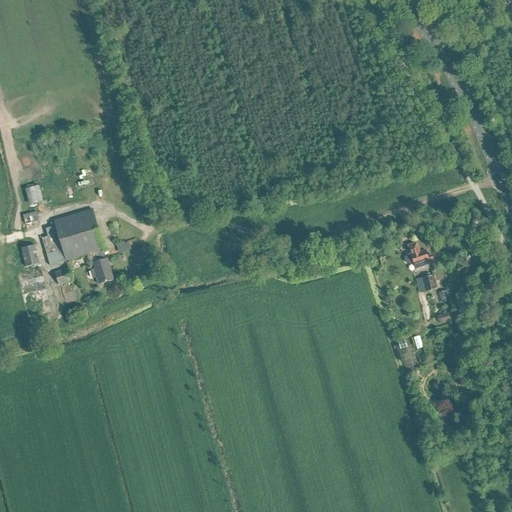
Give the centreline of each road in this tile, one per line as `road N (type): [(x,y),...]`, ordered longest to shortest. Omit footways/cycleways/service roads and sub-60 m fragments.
road 1 (track): [(501,178),(286,239),(194,220),(142,232),(94,202),(56,210),(21,235)]
road 2 (secondary): [(511,206),(463,92),(403,0)]
